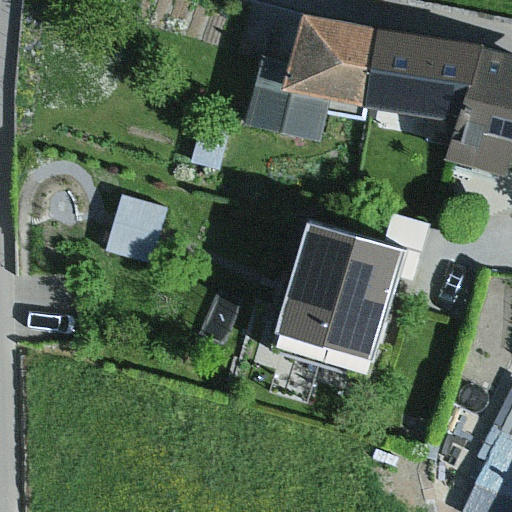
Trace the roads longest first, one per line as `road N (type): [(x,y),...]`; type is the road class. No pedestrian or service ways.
road 1 (residential): [(0,511),(0,0)]
road 2 (residential): [(511,38),(337,0)]
